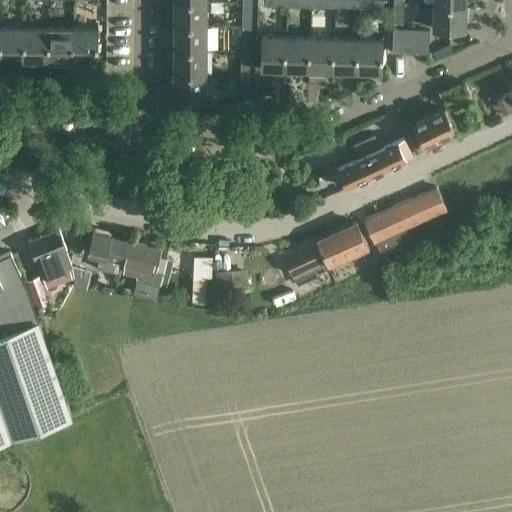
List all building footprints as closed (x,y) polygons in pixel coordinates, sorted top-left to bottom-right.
[(358,0),(359,7),(383,8),(383,0),(358,0)] [(403,22),(403,0),(397,0),(393,0),(393,22),(403,22)] [(205,2),(174,1),(174,21),(174,25),(205,25),(205,21),(205,2)] [(242,22),(242,26),(252,26),(252,23),(252,2),(242,2),(242,22)] [(464,28),(464,4),(434,3),(433,27),(464,28)] [(205,25),(174,25),(174,46),(174,50),(205,50),(205,47),(205,25)] [(241,47),(241,50),(251,51),(251,48),(252,26),(242,26),(241,47)] [(25,59),(25,28),(1,28),(1,59),(25,59)] [(49,59),(49,28),(25,28),(25,59),(49,59)] [(73,59),(73,28),(49,28),(49,59),(73,59)] [(73,28),(73,59),(97,60),(97,29),(73,28)] [(428,53),(429,29),(392,28),(392,52),(428,53)] [(285,68),(286,37),(262,37),(261,67),(285,68)] [(309,68),(310,38),(286,37),(285,68),(309,68)] [(333,69),(334,38),(310,38),(309,68),(333,69)] [(357,69),(358,39),(334,38),(333,69),(357,69)] [(358,39),(357,69),(381,70),(382,40),(358,39)] [(205,50),(174,50),(174,71),(174,73),(205,74),(205,72),(205,50)] [(240,73),(240,74),(250,74),(250,73),(251,51),(241,50),(240,73)] [(205,74),(174,73),(174,97),(205,97),(205,74)] [(236,88),(236,94),(240,95),(250,95),(250,74),(240,74),(240,88),(236,88)] [(509,110),(511,108),(511,80),(508,82),(511,92),(502,96),(496,99),(500,107),(506,104),(509,110)] [(448,107),(471,98),(465,83),(442,93),(448,107)] [(423,145),(455,131),(444,108),(412,122),(423,145)] [(347,184),(407,157),(406,155),(412,153),(404,135),(338,165),(347,184)] [(229,176),(229,164),(218,163),(217,175),(229,176)] [(257,183),(245,184),(246,197),(258,196),(257,183)] [(411,243),(403,226),(445,207),(436,187),(365,219),(374,239),(375,238),(383,256),(411,243)] [(318,241),(330,267),(362,253),(364,258),(371,255),(356,222),(318,239),(318,241)] [(43,275),(70,264),(64,249),(57,230),(30,240),(43,275)] [(121,261),(126,240),(93,233),(88,253),(99,256),(96,267),(114,271),(116,260),(121,261)] [(70,247),(80,251),(83,236),(74,234),(70,247)] [(126,240),(121,261),(125,262),(123,270),(137,274),(136,279),(159,284),(165,259),(157,257),(159,248),(126,240)] [(318,273),(330,267),(318,241),(285,256),(293,274),(294,273),(298,283),(319,274),(318,273)] [(0,296),(26,285),(11,251),(0,255),(0,296)] [(193,256),(190,300),(204,300),(205,277),(210,278),(211,257),(193,256)] [(89,270),(71,266),(74,286),(74,287),(85,289),(85,288),(89,270)] [(218,291),(247,289),(245,271),(217,273),(218,291)] [(26,281),(25,281),(34,305),(36,307),(48,302),(37,276),(27,280),(26,281)] [(26,285),(0,296),(0,330),(38,317),(27,287),(26,285)] [(0,437),(71,412),(38,317),(0,330),(0,437)]
